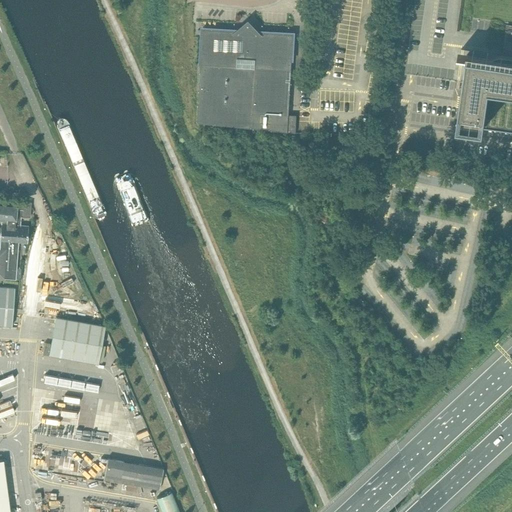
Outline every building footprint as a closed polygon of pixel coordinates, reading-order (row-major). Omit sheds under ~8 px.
[(293,33),(254,31),(248,24),(241,31),(203,28),(197,122),(295,133),(296,114),(288,114),(293,33)] [(463,81),(457,124),(483,128),(511,132),(511,56),(501,55),(500,54),(499,54),(498,55),(497,55),(496,55),(495,56),(494,56),(492,57),(488,57),(467,54),(463,81)] [(0,278),(18,279),(20,242),(30,243),(33,203),(0,200),(0,219),(1,220),(0,238),(0,278)] [(0,324),(11,325),(14,286),(0,285),(0,324)] [(56,317),(49,355),(99,364),(106,326),(56,317)] [(35,449),(34,469),(43,469),(44,450),(35,449)] [(0,456),(0,511),(10,511),(3,456),(0,456)] [(44,470),(62,474),(65,462),(47,458),(44,470)] [(163,468),(107,458),(103,479),(159,489),(163,468)] [(180,511),(172,491),(156,497),(162,511),(180,511)]
